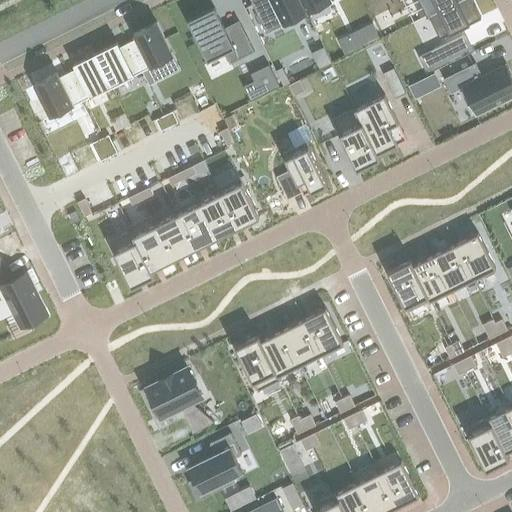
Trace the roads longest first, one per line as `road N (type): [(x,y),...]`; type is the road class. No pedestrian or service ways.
road 1 (residential): [(355,273),(469,501)]
road 2 (residential): [(84,332),(177,511)]
road 3 (residential): [(0,158),(84,332)]
road 4 (residential): [(108,0),(0,54)]
